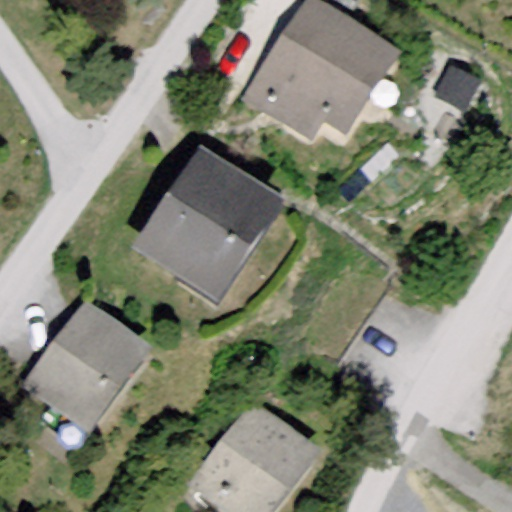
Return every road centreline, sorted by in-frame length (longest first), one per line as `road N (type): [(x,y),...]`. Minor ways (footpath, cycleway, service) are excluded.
road 1 (residential): [(0,289),(73,170),(195,0)]
road 2 (residential): [(511,230),(358,511)]
